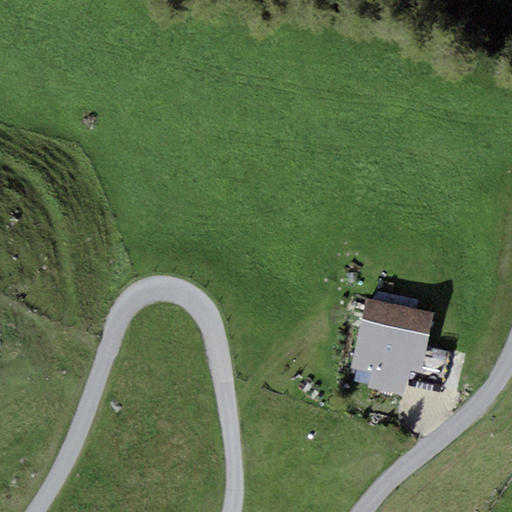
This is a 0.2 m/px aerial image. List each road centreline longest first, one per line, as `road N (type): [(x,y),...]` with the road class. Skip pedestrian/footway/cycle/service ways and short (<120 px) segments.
road 1 (unclassified): [(236,511),(216,333),(209,316),(176,292),(160,292),(129,312),(70,464),(40,511)]
road 2 (unclassified): [(511,372),(370,511)]
